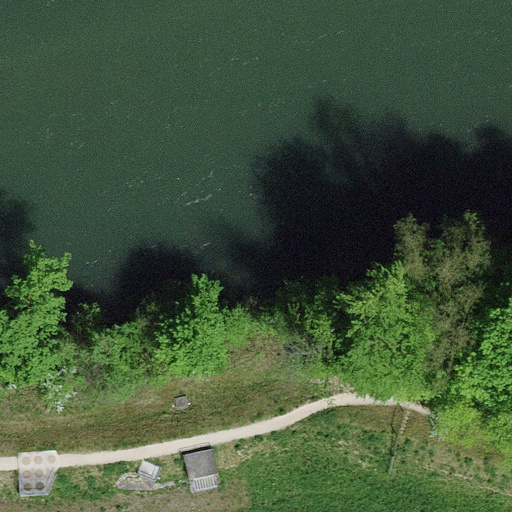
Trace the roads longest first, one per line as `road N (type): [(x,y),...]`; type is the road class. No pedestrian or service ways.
road 1 (track): [(309,417),(0,459)]
road 2 (track): [(511,483),(309,417)]
road 3 (track): [(504,415),(363,391),(309,417)]
